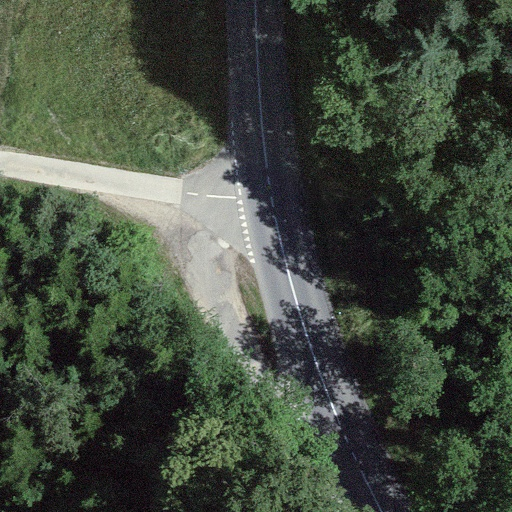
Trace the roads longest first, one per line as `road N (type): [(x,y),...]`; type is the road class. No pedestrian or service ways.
road 1 (secondary): [(251,0),(267,197),(344,452),(372,511)]
road 2 (track): [(267,197),(182,192),(0,158)]
